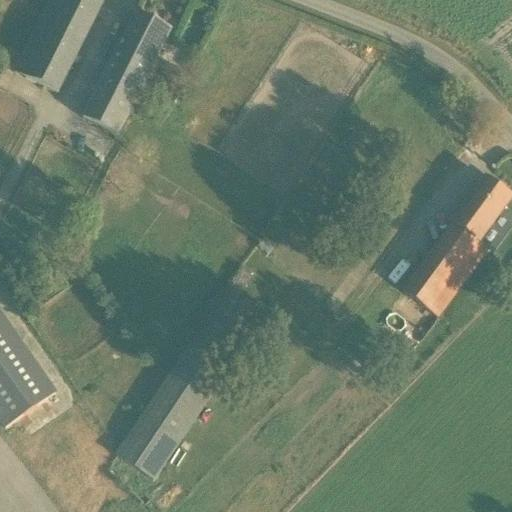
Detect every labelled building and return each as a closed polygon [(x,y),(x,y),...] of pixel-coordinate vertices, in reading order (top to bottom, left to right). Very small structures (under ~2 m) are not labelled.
[(103,4),(95,0),(50,0),(13,74),(57,96),(103,4)] [(137,14),(111,65),(111,64),(83,120),(118,138),(171,31),(137,14)] [(485,181),(402,294),(437,320),(488,250),(479,243),(511,200),(498,190),(500,187),(491,181),(489,184),(485,181)] [(153,482),(264,316),(228,292),(117,458),(153,482)] [(0,425),(3,431),(57,393),(0,311),(0,425)]
